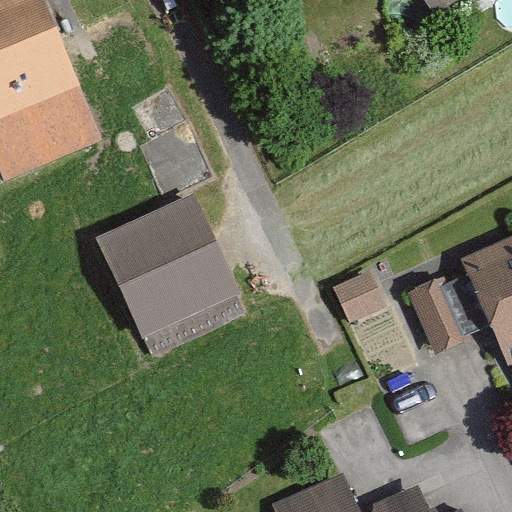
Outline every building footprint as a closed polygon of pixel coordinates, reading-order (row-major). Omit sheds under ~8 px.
[(32,0),(0,0),(0,182),(90,147),(32,0)] [(413,0),(423,16),(450,0),(413,0)] [(222,302),(179,205),(89,244),(132,341),(222,302)] [(511,241),(458,265),(502,367),(511,362),(511,241)] [(363,279),(328,294),(345,332),(379,316),(363,279)] [(452,340),(430,287),(404,298),(425,351),(452,340)] [(364,511),(349,511),(337,483),(271,511),(424,511),(415,490),(364,511)]
